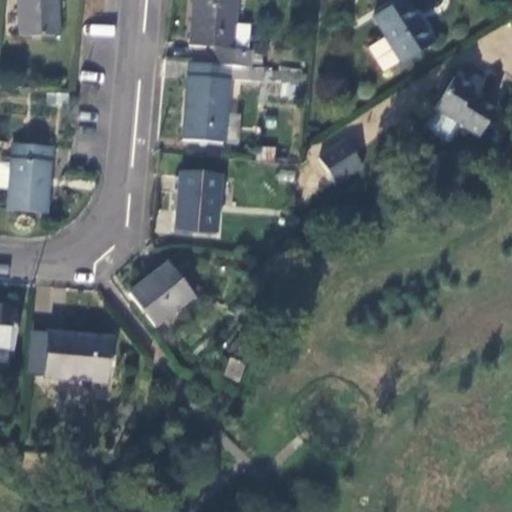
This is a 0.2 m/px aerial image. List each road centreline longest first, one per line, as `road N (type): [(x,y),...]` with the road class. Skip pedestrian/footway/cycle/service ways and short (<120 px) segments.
road 1 (residential): [(0,257),(80,264),(119,225),(145,0)]
road 2 (track): [(511,212),(477,243),(355,283),(322,314)]
